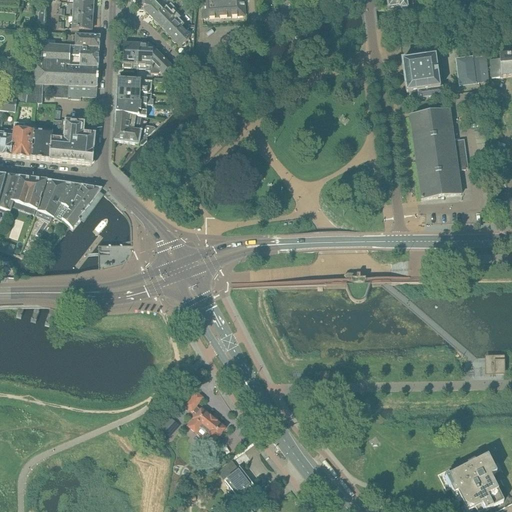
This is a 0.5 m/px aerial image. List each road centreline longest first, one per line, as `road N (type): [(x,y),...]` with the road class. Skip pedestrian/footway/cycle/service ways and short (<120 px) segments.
road 1 (tertiary): [(341,511),(286,444),(184,267)]
road 2 (residential): [(368,0),(401,240)]
road 3 (secondary): [(184,267),(247,246),(401,240)]
road 4 (secondary): [(0,292),(108,289),(184,267)]
road 5 (residential): [(107,178),(111,12)]
